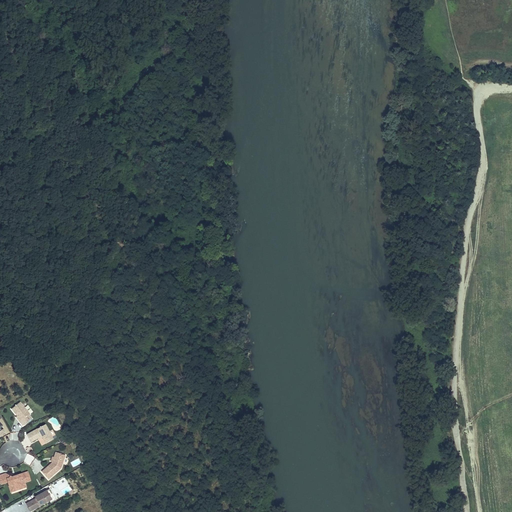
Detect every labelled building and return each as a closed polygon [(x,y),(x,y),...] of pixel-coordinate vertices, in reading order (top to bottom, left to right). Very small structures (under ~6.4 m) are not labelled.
[(30,414),(20,402),(11,409),(17,416),(21,420),(20,421),(23,425),(32,418),(29,415),(30,414)] [(46,443),(53,439),(45,424),(27,434),(31,442),(42,435),(46,443)] [(65,455),(55,451),(53,457),(52,462),(41,471),(48,479),(61,468),(65,455)] [(27,454),(24,462),(31,465),(35,457),(27,454)] [(30,480),(28,472),(17,475),(18,476),(17,477),(14,478),(14,476),(11,477),(10,476),(5,473),(0,475),(0,484),(7,482),(8,485),(10,485),(12,485),(13,489),(19,487),(22,488),(24,483),(24,482),(30,480)] [(51,499),(46,490),(35,496),(36,498),(26,503),(30,510),(51,499)]
